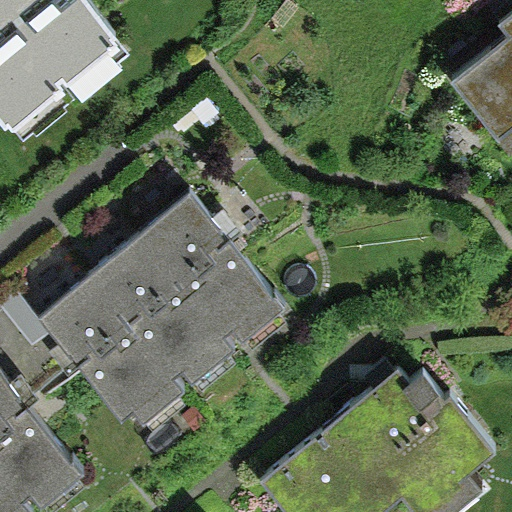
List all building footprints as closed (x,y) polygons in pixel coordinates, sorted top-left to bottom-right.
[(84,0),(0,0),(0,3),(65,85),(118,42),(84,0)] [(0,3),(0,112),(11,127),(65,85),(0,3)] [(511,27),(459,74),(511,134),(511,27)] [(186,191),(39,308),(128,421),(276,304),(186,191)] [(445,511),(486,477),(453,438),(469,424),(403,347),(257,471),(292,511),(362,511),(395,484),(419,511),(445,511)] [(0,367),(0,511),(46,511),(90,476),(0,367)]
